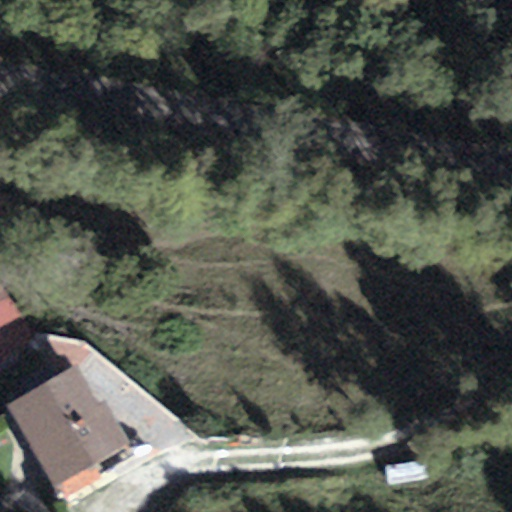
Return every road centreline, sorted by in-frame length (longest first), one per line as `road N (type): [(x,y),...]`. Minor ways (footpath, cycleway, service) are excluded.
road 1 (unclassified): [(511,161),(0,76)]
road 2 (track): [(511,383),(480,418),(314,511)]
